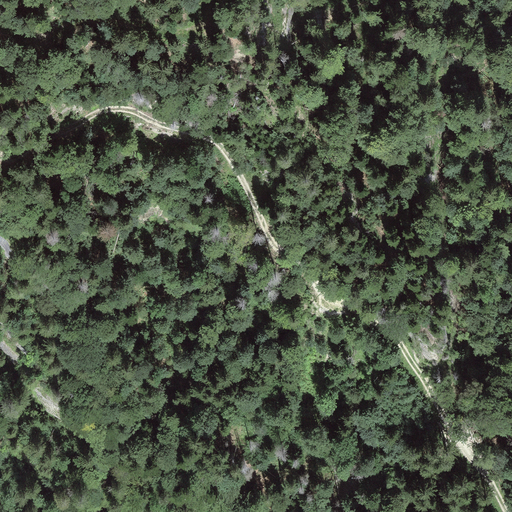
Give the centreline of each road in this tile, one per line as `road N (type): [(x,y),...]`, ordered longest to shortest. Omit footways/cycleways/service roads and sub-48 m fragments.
road 1 (track): [(0,157),(11,160),(92,116),(113,113),(212,141),(281,253),(301,262),(324,299),(371,319),(406,354),(509,511)]
road 2 (track): [(0,19),(41,38),(100,17),(185,33),(203,24),(214,0)]
